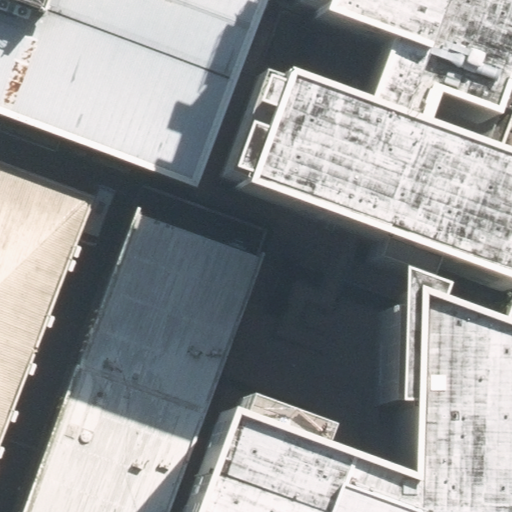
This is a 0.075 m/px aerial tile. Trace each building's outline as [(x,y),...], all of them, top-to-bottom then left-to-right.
[(0,0),(0,126),(176,194),(250,0),(0,0)] [(370,61),(356,101),(256,65),(209,194),(511,303),(511,0),(289,0),(280,29),(370,61)] [(95,214),(0,176),(0,457),(79,255),(95,214)] [(163,511),(258,256),(134,210),(22,511),(163,511)] [(320,455),(316,431),(235,398),(228,415),(216,410),(173,511),(511,511),(511,323),(381,277),(397,483),(320,455)]
